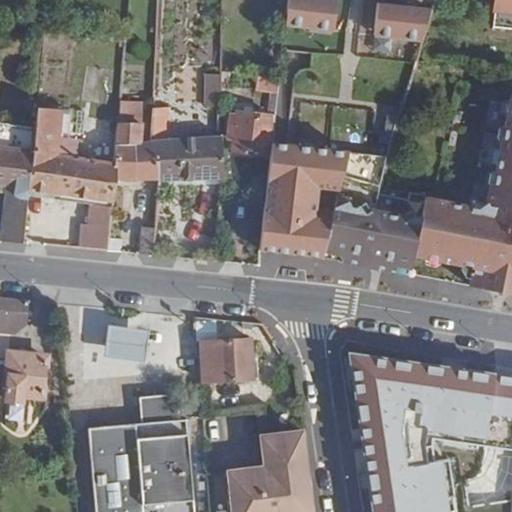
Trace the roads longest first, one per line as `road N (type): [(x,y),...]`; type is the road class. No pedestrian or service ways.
road 1 (secondary): [(0,266),(306,298)]
road 2 (residential): [(306,298),(338,511)]
road 3 (secondary): [(306,298),(511,330)]
